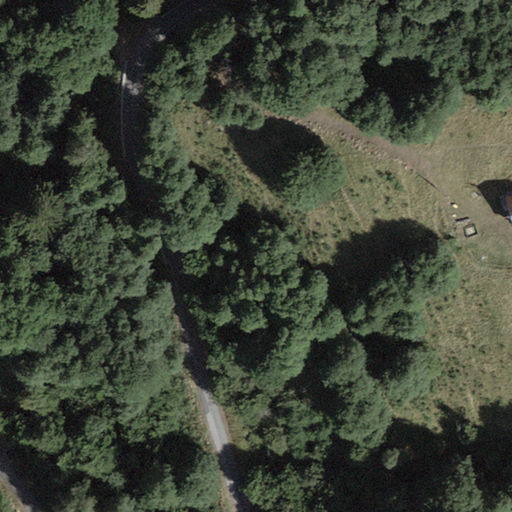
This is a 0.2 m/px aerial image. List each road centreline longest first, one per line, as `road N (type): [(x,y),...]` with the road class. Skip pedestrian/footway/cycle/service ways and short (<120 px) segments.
road 1 (residential): [(243,511),(135,132),(131,90),(145,48),(220,0)]
road 2 (track): [(427,160),(319,118),(235,99),(219,63),(246,0)]
